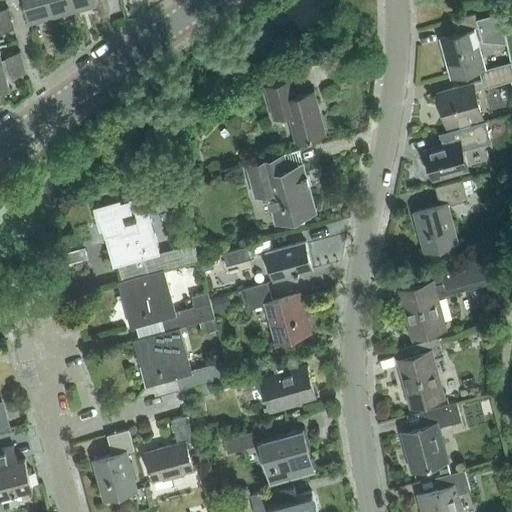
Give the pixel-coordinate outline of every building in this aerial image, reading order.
[(31,20),(53,14),(49,0),(24,0),(30,21),(31,20)] [(49,0),(53,14),(75,8),(72,0),(49,0)] [(72,0),(75,8),(98,2),(97,0),(72,0)] [(0,20),(11,18),(8,7),(0,8),(0,20)] [(485,41),(507,41),(509,41),(501,12),(477,18),(476,13),(452,19),(456,33),(440,37),(451,76),(487,67),(487,66),(486,66),(480,40),(484,39),(485,41)] [(0,31),(0,32),(14,28),(11,18),(0,20),(0,31)] [(7,58),(9,65),(23,62),(20,51),(6,55),(7,58)] [(9,65),(12,76),(26,72),(23,62),(9,65)] [(473,82),(438,92),(448,126),(482,116),(475,90),(511,79),(511,65),(511,62),(480,70),(483,80),(473,83),(473,82)] [(3,67),(0,67),(0,92),(10,90),(3,67)] [(297,140),(323,133),(312,91),(294,96),(290,80),(265,87),(274,118),(290,114),(297,140)] [(453,141),(425,149),(433,178),(468,169),(463,149),(491,142),(485,120),(449,130),(453,141)] [(315,210),(303,165),(302,164),(287,168),(283,153),(247,163),(251,176),(254,178),(252,181),(256,196),(269,192),(276,221),(315,210)] [(158,164),(162,176),(174,173),(170,160),(158,164)] [(462,179),(435,186),(440,204),(413,211),(424,250),(458,241),(448,204),(468,199),(462,179)] [(144,194),(97,207),(113,265),(118,263),(122,279),(148,272),(164,267),(164,268),(199,258),(194,242),(160,251),(148,210),(144,194)] [(266,251),(273,278),(314,267),(306,240),(266,251)] [(255,257),(251,244),(223,252),(227,265),(255,257)] [(403,277),(407,291),(398,293),(409,333),(445,323),(434,285),(444,282),(446,288),(490,276),(485,255),(403,277)] [(212,256),(201,259),(203,270),(211,268),(213,263),(212,256)] [(118,280),(125,306),(130,327),(161,318),(164,330),(180,326),(199,321),(215,316),(211,301),(208,291),(192,296),(194,305),(176,310),(164,268),(164,267),(148,272),(122,279),(118,280)] [(268,281),(240,289),(246,309),(266,304),(276,341),(310,331),(300,292),(272,300),(268,281)] [(228,294),(212,299),(216,312),(232,306),(228,294)] [(215,316),(199,321),(202,333),(218,329),(215,316)] [(134,338),(140,363),(146,385),(177,376),(180,388),(231,374),(226,359),(192,368),(180,326),(164,330),(134,338)] [(442,352),(438,337),(401,347),(405,361),(396,363),(407,403),(442,393),(432,355),(442,352)] [(315,396),(315,393),(311,382),(307,365),(299,367),(298,364),(296,358),(296,355),(272,362),(276,374),(260,378),(261,379),(248,383),(253,401),(266,398),(270,411),(293,405),(292,403),(315,396)] [(211,381),(200,384),(203,394),(214,391),(211,381)] [(439,427),(462,421),(457,401),(420,411),(424,426),(403,431),(413,470),(448,461),(439,427)] [(0,428),(8,426),(2,403),(0,403),(0,428)] [(187,414),(181,416),(171,418),(178,442),(145,450),(154,481),(194,470),(202,467),(198,453),(190,455),(188,447),(195,445),(187,414)] [(113,454),(94,459),(104,497),(137,488),(126,451),(134,449),(129,428),(107,434),(113,454)] [(305,470),(302,457),(311,455),(303,428),(261,440),(272,479),(305,470)] [(253,430),(224,438),(228,451),(257,443),(253,430)] [(0,495),(33,486),(25,458),(9,463),(5,447),(0,448),(0,495)] [(449,467),(440,469),(441,475),(450,472),(449,467)] [(435,476),(438,487),(439,488),(419,493),(424,511),(461,511),(457,494),(471,490),(465,468),(450,472),(441,475),(435,476)] [(272,511),(318,511),(312,490),(298,494),(295,482),(251,494),(255,511),(269,511),(272,511)]
